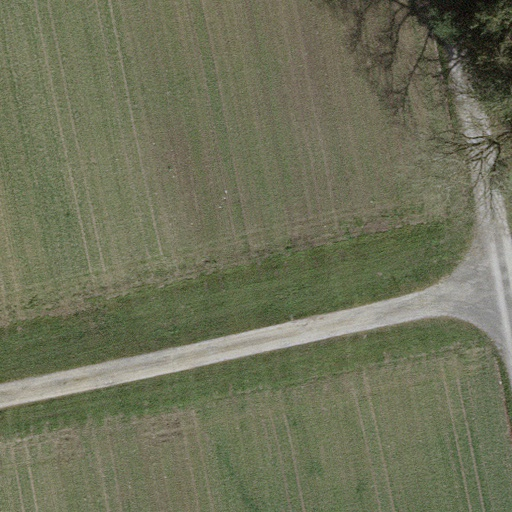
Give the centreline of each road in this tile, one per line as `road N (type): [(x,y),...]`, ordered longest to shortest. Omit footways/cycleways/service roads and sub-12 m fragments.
road 1 (track): [(509,289),(0,392)]
road 2 (track): [(455,0),(511,304)]
